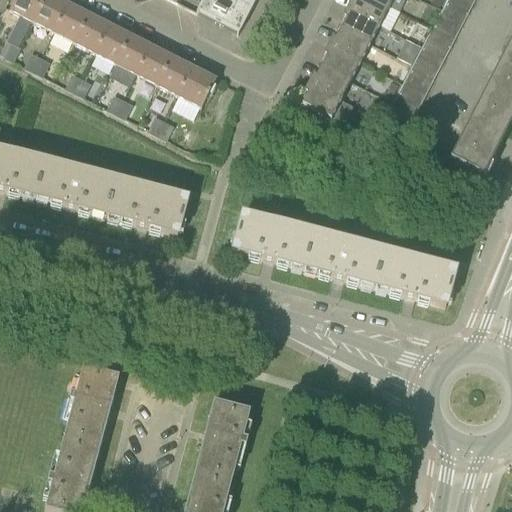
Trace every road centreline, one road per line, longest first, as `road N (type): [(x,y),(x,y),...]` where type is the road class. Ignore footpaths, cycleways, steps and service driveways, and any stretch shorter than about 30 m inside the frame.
road 1 (residential): [(431,381),(195,288),(0,236)]
road 2 (residential): [(262,73),(108,0)]
road 3 (residential): [(134,511),(167,387)]
